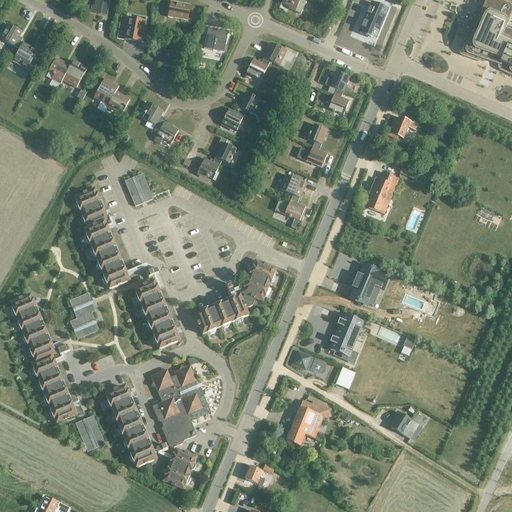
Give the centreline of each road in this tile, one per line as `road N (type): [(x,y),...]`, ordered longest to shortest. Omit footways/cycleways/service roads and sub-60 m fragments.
road 1 (residential): [(207,511),(388,77)]
road 2 (unclassified): [(254,21),(219,91),(185,105),(167,101),(74,25),(20,0)]
road 3 (unclassified): [(394,63),(511,115)]
